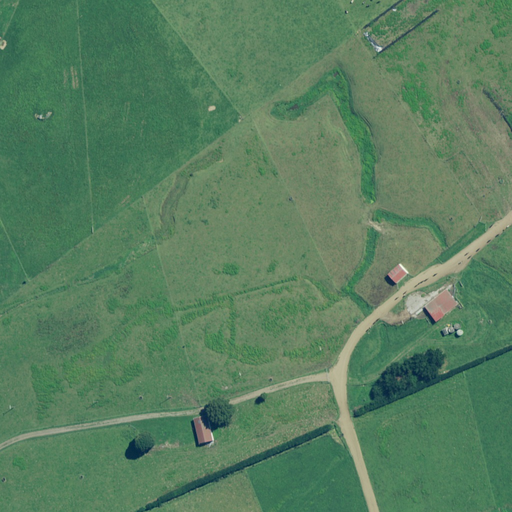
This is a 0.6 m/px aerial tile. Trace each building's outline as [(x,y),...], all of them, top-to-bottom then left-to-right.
[(483,197),(470,176),(459,183),(472,204),(483,197)] [(408,274),(400,265),(388,275),(396,284),(408,274)] [(458,304),(447,290),(425,307),(437,322),(458,304)] [(447,330),(449,334),(455,331),(457,333),(459,338),(465,334),(459,323),(447,330)] [(213,441),(207,416),(194,419),(199,444),(213,441)]
